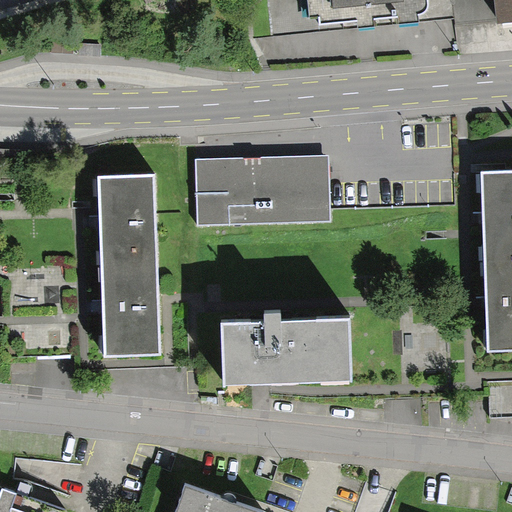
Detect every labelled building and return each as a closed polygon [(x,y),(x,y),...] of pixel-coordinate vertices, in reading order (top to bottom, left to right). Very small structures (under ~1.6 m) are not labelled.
[(312,0),(316,34),(438,22),(435,0),(312,0)] [(511,0),(500,0),(504,31),(511,29),(511,0)] [(333,158),(198,163),(200,230),(335,225),(335,212),(333,158)] [(511,174),(490,176),(498,356),(511,355),(511,174)] [(162,178),(103,181),(111,361),(170,358),(162,178)] [(259,330),(214,332),(217,396),(347,390),(344,326),(277,329),(276,321),(258,321),(259,330)] [(259,511),(261,510),(176,479),(163,511),(259,511)] [(0,511),(51,511),(55,502),(0,485),(0,511)]
